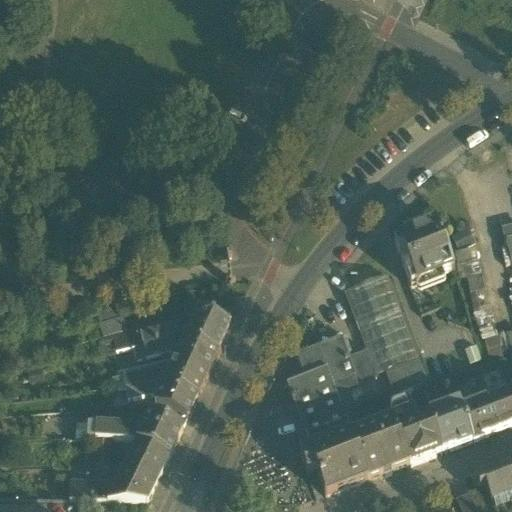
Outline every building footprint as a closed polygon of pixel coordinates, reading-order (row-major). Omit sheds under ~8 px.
[(504,241),(506,241),(511,239),(511,225),(501,228),(504,241)] [(395,244),(411,289),(454,273),(438,228),(395,244)] [(452,236),(459,252),(476,244),(469,228),(452,236)] [(459,252),(453,253),(456,266),(478,261),(476,249),(459,252)] [(478,261),(456,266),(459,281),(464,280),(481,277),(478,261)] [(484,276),(481,277),(464,280),(466,294),(467,294),(486,290),(487,290),(484,276)] [(366,355),(374,378),(384,374),(418,362),(388,279),(344,295),(366,355)] [(490,309),(486,290),(467,294),(471,312),(472,312),(490,309)] [(98,311),(101,322),(121,317),(119,306),(98,311)] [(491,309),(490,309),(472,312),(475,328),(477,328),(494,325),(491,309)] [(198,312),(190,331),(186,339),(218,354),(230,326),(199,312),(198,312)] [(121,317),(101,322),(104,335),(112,333),(130,329),(127,315),(121,317)] [(498,337),(494,325),(477,328),(481,342),(484,341),(498,337)] [(179,326),(142,335),(141,335),(143,345),(182,337),(186,339),(190,331),(179,326)] [(134,347),(143,345),(141,335),(142,335),(140,327),(130,329),(112,333),(116,351),(132,348),(134,347)] [(101,354),(116,351),(112,333),(104,335),(97,337),(101,354)] [(182,337),(143,345),(146,358),(175,351),(175,350),(180,352),(186,339),(182,337)] [(503,357),(498,337),(484,341),(489,361),(503,357)] [(180,352),(175,362),(207,376),(218,354),(186,339),(180,352)] [(327,370),(333,385),(355,377),(349,360),(341,339),(319,347),(327,370)] [(137,360),(146,358),(143,345),(134,347),(137,360)] [(295,356),(304,379),(327,370),(319,347),(295,356)] [(481,362),(476,348),(465,352),(470,366),(481,362)] [(344,416),(352,439),(365,434),(349,391),(376,382),(374,378),(366,355),(349,360),(355,377),(333,385),(344,416)] [(169,360),(163,372),(169,375),(175,362),(171,359),(169,360)] [(207,376),(175,362),(169,375),(166,383),(198,398),(207,376)] [(384,374),(393,397),(400,395),(427,387),(418,362),(384,374)] [(166,383),(169,375),(163,372),(157,369),(124,375),(124,376),(126,387),(161,380),(166,383)] [(333,385),(327,370),(304,379),(287,385),(299,418),(312,454),(352,439),(344,416),(333,385)] [(118,388),(126,387),(124,376),(111,377),(112,389),(118,388)] [(157,388),(162,391),(166,383),(161,380),(126,387),(128,399),(154,394),(157,388)] [(198,398),(166,383),(162,391),(156,404),(188,419),(198,398)] [(474,443),(499,434),(487,403),(482,388),(471,392),(476,407),(462,412),(474,443)] [(499,434),(511,429),(511,393),(487,403),(499,434)] [(392,397),(392,411),(404,407),(400,395),(393,397),(392,397)] [(151,413),(183,428),(188,419),(156,404),(151,413)] [(460,406),(450,410),(452,416),(462,412),(460,406)] [(410,466),(442,455),(429,418),(417,422),(419,427),(416,428),(411,426),(404,407),(392,411),(392,414),(391,414),(394,422),(410,466)] [(442,455),(474,443),(462,412),(452,416),(450,410),(429,418),(442,455)] [(151,413),(142,432),(138,441),(170,456),(183,428),(151,413)] [(75,438),(87,438),(88,422),(76,421),(75,438)] [(87,438),(95,438),(97,423),(88,422),(87,438)] [(368,482),(410,466),(394,422),(365,434),(352,439),(368,482)] [(138,441),(142,432),(136,429),(136,427),(97,423),(95,438),(111,439),(138,441)] [(95,438),(95,452),(109,452),(111,439),(95,438)] [(312,454),(310,455),(317,475),(325,497),(368,482),(352,439),(312,454)] [(125,467),(157,483),(170,456),(138,441),(125,467)] [(108,467),(109,452),(95,452),(94,465),(94,466),(108,467)] [(308,478),(317,475),(310,455),(300,458),(308,478)] [(492,504),(493,504),(511,496),(511,461),(503,465),(506,474),(502,475),(501,472),(483,479),(486,489),(492,504)] [(125,467),(114,489),(108,502),(147,503),(157,483),(125,467)] [(70,502),(108,502),(114,489),(105,483),(70,482),(70,502)] [(486,489),(468,495),(476,511),(495,511),(493,504),(492,504),(486,489)] [(462,511),(476,511),(468,495),(456,500),(462,511)] [(511,496),(493,504),(495,511),(511,505),(511,507),(511,496)]
